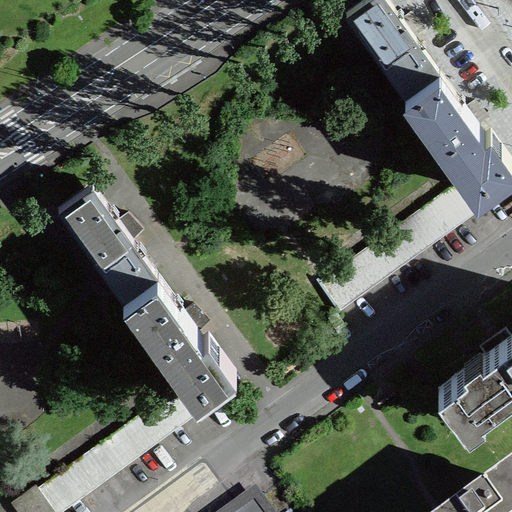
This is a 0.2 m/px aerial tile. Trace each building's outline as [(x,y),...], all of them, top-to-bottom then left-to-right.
[(407,89),(439,66),(416,33),(424,27),(417,17),(411,9),(403,16),(391,0),(359,0),(348,8),(407,89)] [(467,173),(319,280),(339,308),(488,201),(479,188),(511,164),(511,153),(491,124),(485,129),(479,122),(488,115),(480,104),(475,98),(466,104),(439,66),(407,89),(467,173)] [(125,292),(158,269),(133,233),(145,224),(129,209),(120,216),(106,196),(94,179),(61,203),(125,292)] [(197,392),(235,364),(209,327),(203,332),(197,324),(209,315),(194,300),(185,307),(175,293),(158,269),(125,292),(187,379),(197,392)] [(511,318),(502,325),(434,375),(460,412),(511,374),(511,318)] [(187,379),(107,437),(126,462),(207,404),(197,392),(187,379)] [(107,437),(39,486),(57,511),(126,462),(107,437)] [(511,511),(511,476),(510,474),(457,511),(511,511)] [(307,511),(283,479),(238,511),(307,511)]
